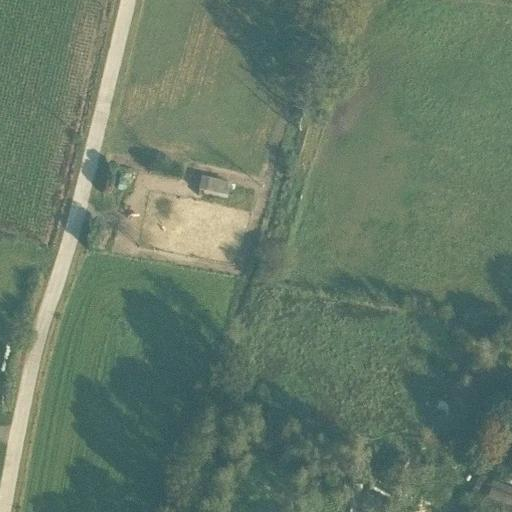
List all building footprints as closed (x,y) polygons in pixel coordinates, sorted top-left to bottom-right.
[(194,172),(189,194),(226,202),(231,181),(194,172)] [(249,184),(239,182),(235,201),(245,203),(249,184)] [(182,201),(145,193),(141,210),(137,209),(133,224),(184,235),(188,219),(179,217),(182,201)] [(99,231),(95,250),(120,255),(123,243),(112,241),(113,234),(99,231)] [(424,469),(396,457),(390,471),(418,482),(424,469)] [(511,511),(511,493),(480,481),(471,502),(496,511),(511,511)]
